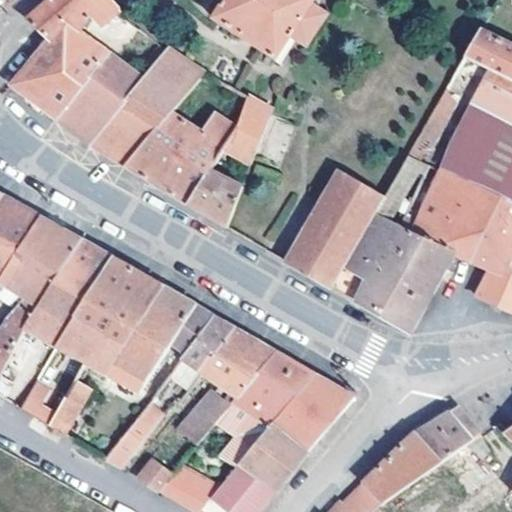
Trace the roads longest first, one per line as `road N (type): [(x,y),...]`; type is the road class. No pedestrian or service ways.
road 1 (residential): [(0,135),(373,351),(435,360)]
road 2 (residential): [(435,360),(311,511)]
road 3 (residential): [(0,425),(158,511)]
